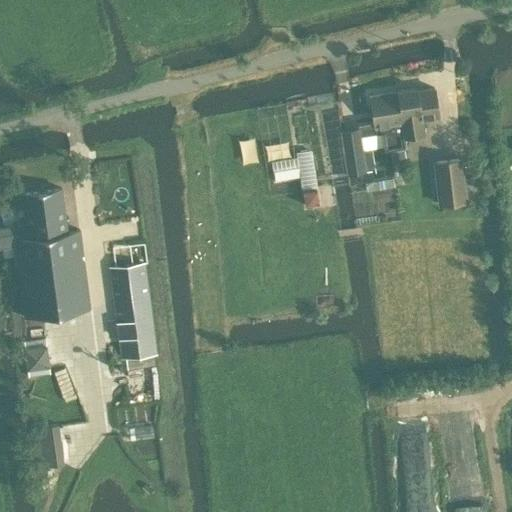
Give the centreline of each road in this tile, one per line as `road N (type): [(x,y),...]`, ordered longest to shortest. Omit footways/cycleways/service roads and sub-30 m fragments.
road 1 (unclassified): [(0,131),(511,4)]
road 2 (track): [(505,511),(493,407),(511,395)]
